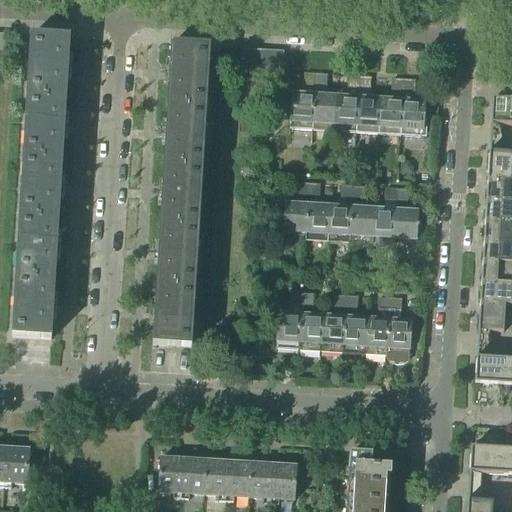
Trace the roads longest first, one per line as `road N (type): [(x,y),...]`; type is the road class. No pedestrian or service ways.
road 1 (residential): [(467,40),(444,415)]
road 2 (residential): [(120,18),(98,390)]
road 3 (residential): [(120,18),(467,40)]
road 4 (residential): [(444,415),(98,390)]
road 5 (residential): [(0,10),(120,18)]
